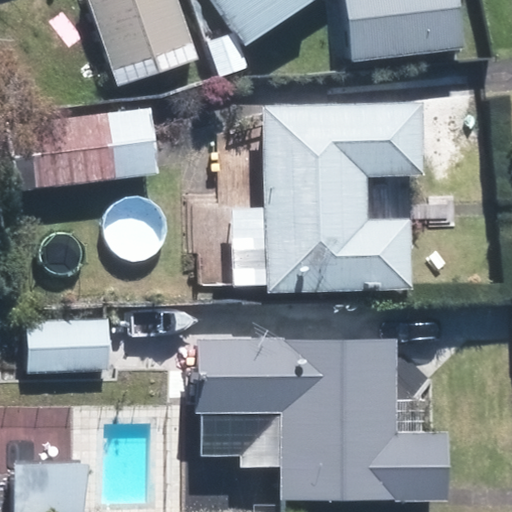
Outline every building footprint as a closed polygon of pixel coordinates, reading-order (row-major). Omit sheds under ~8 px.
[(183,0),(96,0),(124,78),(202,51),(183,0)] [(222,0),(250,38),(302,0),(222,0)] [(351,0),(357,52),(467,41),(462,0),(351,0)] [(272,102),(276,283),(416,280),(414,208),(375,209),(374,167),(422,166),(421,99),(272,102)] [(157,174),(152,102),(7,112),(12,184),(157,174)] [(115,310),(25,312),(27,373),(116,371),(115,310)] [(403,328),(207,330),(208,402),(289,402),(290,484),(455,483),(455,425),(403,426),(403,328)]
